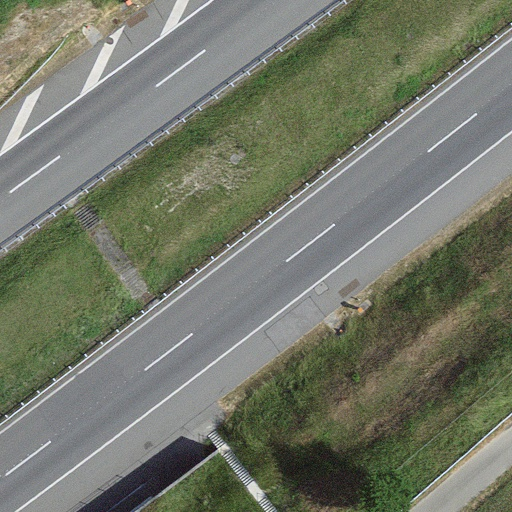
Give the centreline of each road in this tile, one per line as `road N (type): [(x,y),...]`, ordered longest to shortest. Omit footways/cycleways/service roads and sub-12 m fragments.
road 1 (motorway): [(0,479),(511,85)]
road 2 (motorway): [(273,0),(0,199)]
